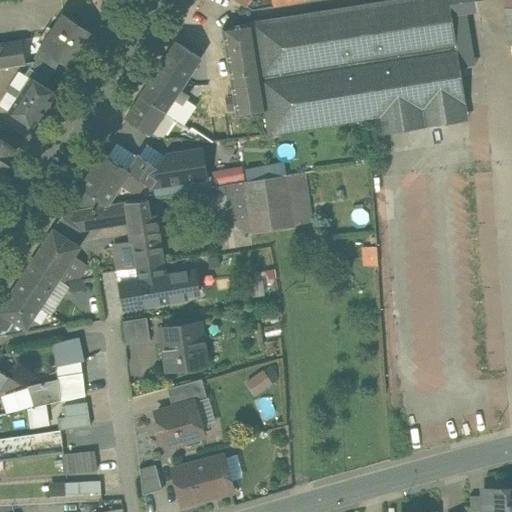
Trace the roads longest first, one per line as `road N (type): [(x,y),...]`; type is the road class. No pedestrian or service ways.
road 1 (tertiary): [(165,0),(0,253)]
road 2 (residential): [(511,452),(275,511)]
road 3 (residential): [(132,511),(110,333)]
